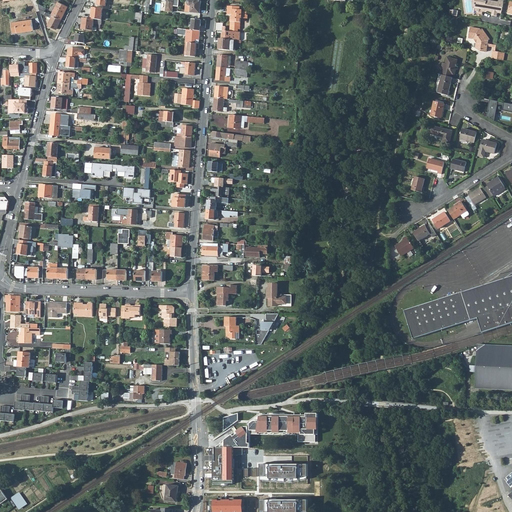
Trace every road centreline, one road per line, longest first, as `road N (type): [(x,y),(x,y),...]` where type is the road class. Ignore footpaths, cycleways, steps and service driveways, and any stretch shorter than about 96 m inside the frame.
road 1 (residential): [(190,294),(213,0)]
road 2 (residential): [(195,511),(190,294)]
road 3 (residential): [(0,280),(19,288),(190,294)]
road 4 (residential): [(18,188),(54,54)]
